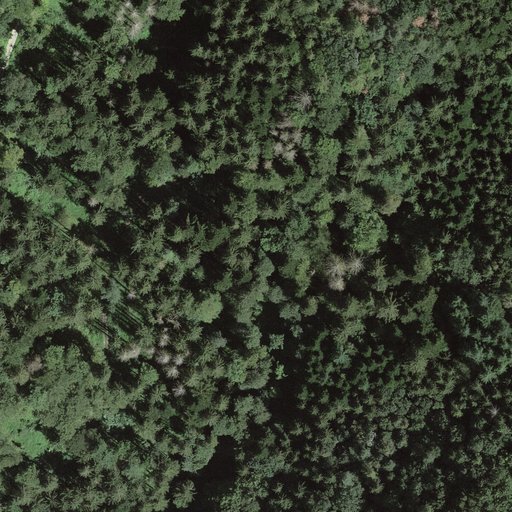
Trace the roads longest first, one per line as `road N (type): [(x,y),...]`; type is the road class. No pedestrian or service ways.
road 1 (track): [(384,511),(404,464),(453,399),(460,370),(405,227),(384,207),(208,169),(145,195),(126,227),(105,295),(108,383),(100,409),(61,448),(0,487)]
road 2 (track): [(169,504),(268,408),(263,332)]
